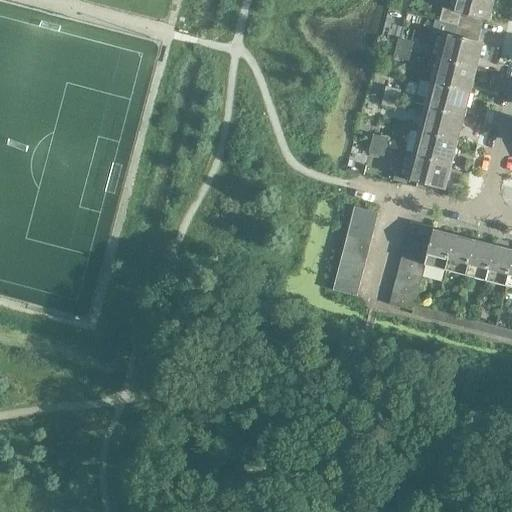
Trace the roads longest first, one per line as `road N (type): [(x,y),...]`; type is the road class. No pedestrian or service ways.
road 1 (residential): [(485,216),(345,185)]
road 2 (track): [(123,398),(0,366)]
